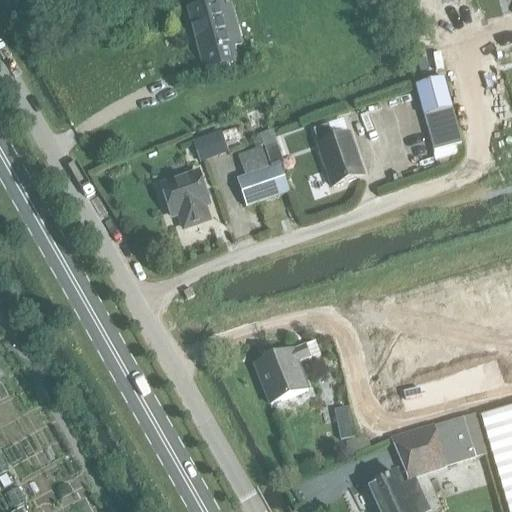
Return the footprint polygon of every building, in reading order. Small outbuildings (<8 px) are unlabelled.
[(198,38),(206,71),(238,62),(234,48),(242,46),(232,8),(224,10),(221,2),(189,11),(194,29),(195,28),(198,38)] [(452,113),(444,81),(416,89),(424,120),(452,113)] [(452,119),(419,128),(431,172),(464,163),(452,119)] [(313,134),(333,191),(363,181),(349,139),(334,144),(329,129),(313,134)] [(262,135),(274,170),(287,165),(274,131),(262,135)] [(221,156),(214,137),(195,144),(202,163),(221,156)] [(238,185),(247,211),(289,196),(280,170),(238,185)] [(180,215),(185,230),(209,222),(204,207),(210,205),(200,175),(162,188),(172,218),(180,215)] [(470,279),(455,284),(469,330),(484,326),(470,279)] [(191,290),(184,294),(185,296),(188,301),(195,297),(191,290)] [(255,369),(271,409),(308,394),(298,368),(311,363),(311,362),(320,359),(315,346),(306,349),(255,369)] [(341,410),(336,417),(337,424),(351,422),(348,409),(341,410)] [(511,511),(511,409),(482,419),(509,511),(511,511)] [(464,422),(393,443),(409,483),(480,461),(489,458),(476,418),(464,422)] [(7,476),(0,480),(5,490),(12,486),(7,476)] [(398,478),(366,493),(374,511),(426,511),(416,488),(405,493),(398,478)]
